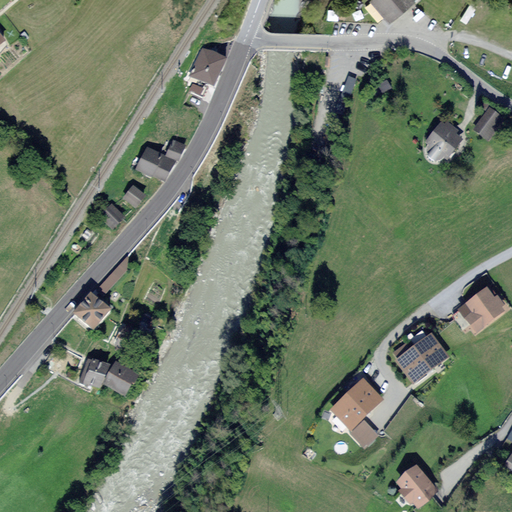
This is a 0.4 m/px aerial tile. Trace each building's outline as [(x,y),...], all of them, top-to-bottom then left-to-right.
[(372,0),(389,19),(411,0),(372,0)] [(228,62),(203,49),(188,78),(213,91),(228,62)] [(355,80),(348,77),(335,110),(342,113),(355,80)] [(390,88),(386,81),(378,86),(382,93),(390,88)] [(501,120),(489,110),(472,131),(484,140),(501,120)] [(461,141),(441,124),(424,143),(445,160),(461,141)] [(185,146),(173,141),(166,156),(175,160),(178,161),(185,146)] [(175,160),(146,148),(135,169),(164,182),(175,160)] [(145,199),(132,188),(122,200),(135,211),(145,199)] [(123,219),(111,206),(99,218),(111,230),(123,219)] [(508,314),(486,287),(464,304),(472,315),(463,322),(477,339),(508,314)] [(110,314),(90,296),(71,317),(91,335),(110,314)] [(448,359),(430,335),(395,362),(413,385),(448,359)] [(107,370),(89,363),(80,385),(98,392),(107,370)] [(135,377),(113,365),(101,386),(124,398),(135,377)] [(386,403),(363,379),(327,413),(363,451),(380,434),(367,420),(386,403)] [(511,457),(503,471),(511,476),(511,457)] [(438,490),(416,465),(393,484),(415,510),(438,490)]
